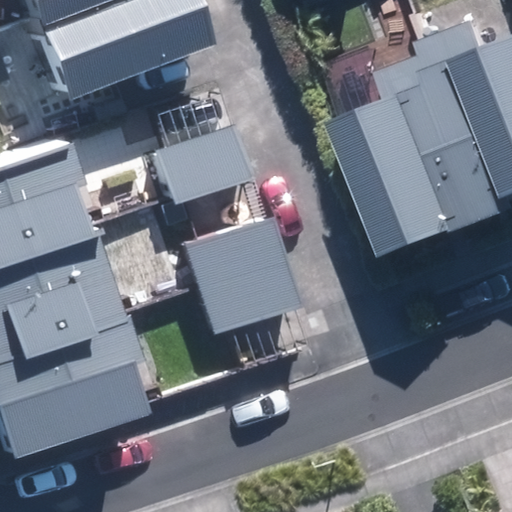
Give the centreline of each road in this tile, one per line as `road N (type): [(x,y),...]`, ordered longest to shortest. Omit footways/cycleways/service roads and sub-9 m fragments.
road 1 (residential): [(390,385),(258,0)]
road 2 (residential): [(390,385),(26,511)]
road 3 (residential): [(390,385),(434,511)]
road 4 (residential): [(511,338),(390,385)]
